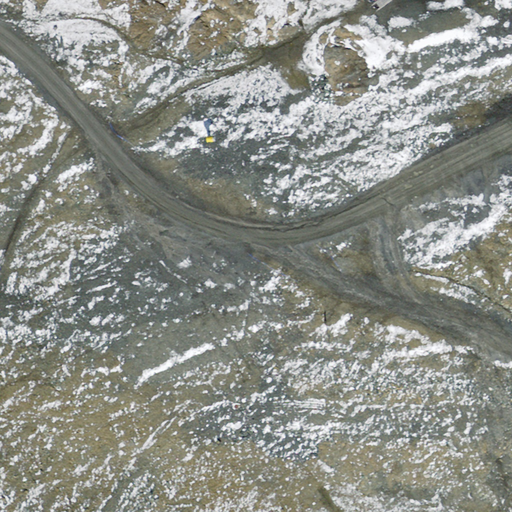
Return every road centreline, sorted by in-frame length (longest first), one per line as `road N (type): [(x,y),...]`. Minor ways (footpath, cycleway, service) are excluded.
road 1 (track): [(511,135),(335,220),(254,235),(175,208),(91,132)]
road 2 (track): [(254,235),(469,306),(511,329)]
road 3 (track): [(91,132),(0,34)]
